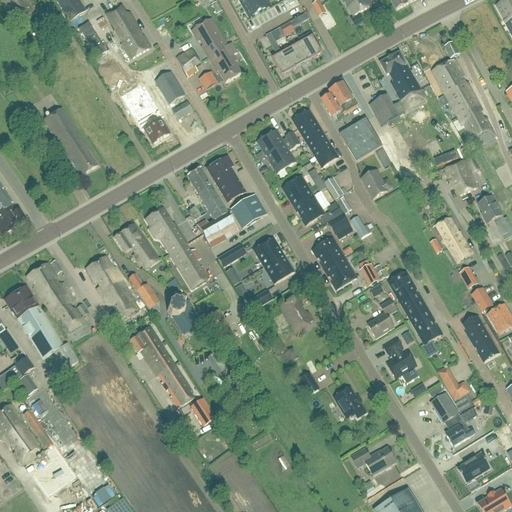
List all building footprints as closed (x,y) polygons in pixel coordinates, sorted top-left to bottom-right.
[(0,0),(0,1),(3,7),(10,18),(15,26),(37,14),(29,1),(27,3),(25,0),(0,0)] [(70,25),(72,23),(85,14),(75,0),(58,0),(55,3),(70,25)] [(250,19),(269,8),(264,0),(257,0),(244,8),(250,19)] [(342,0),(354,18),(365,12),(372,8),(367,0),(342,0)] [(388,0),(396,13),(409,6),(420,0),(388,0)] [(511,0),(496,7),(511,37),(511,0)] [(319,18),(325,15),(319,3),(312,6),(319,18)] [(126,16),(120,7),(106,16),(122,45),(122,48),(131,62),(151,50),(144,38),(142,39),(140,37),(142,35),(129,15),(126,16)] [(310,21),(307,15),(300,19),(303,24),(310,21)] [(212,21),(193,33),(203,48),(201,50),(207,61),(232,46),(227,47),(220,35),(212,21)] [(53,38),(60,34),(53,23),(46,28),(53,38)] [(285,27),(290,36),(295,34),(293,30),(290,25),(285,27)] [(93,39),(108,60),(120,52),(105,31),(93,39)] [(323,57),(310,35),(299,41),(300,44),(311,63),(323,57)] [(311,63),(300,44),(290,49),(291,51),(301,69),(311,63)] [(451,61),(460,57),(453,44),(444,49),(451,61)] [(232,46),(207,61),(211,67),(214,66),(226,86),(242,76),(235,64),(237,62),(234,58),(238,55),(232,46)] [(185,74),(200,65),(192,51),(177,61),(185,74)] [(301,69),(291,51),(282,56),(292,74),(301,69)] [(273,62),(282,79),(292,74),(282,56),(280,52),(276,54),(278,59),(273,62)] [(408,114),(427,104),(427,102),(399,55),(380,65),(395,92),(408,114)] [(454,62),(432,73),(446,97),(458,120),(462,126),(463,126),(473,143),(478,141),(481,147),(496,139),(493,133),(487,121),(483,121),(481,116),(482,113),(480,109),(467,86),(466,86),(463,80),(464,78),(454,62)] [(200,65),(185,74),(188,80),(198,73),(195,69),(201,66),(200,65)] [(169,107),(185,98),(171,75),(155,84),(169,107)] [(211,89),(205,79),(200,83),(205,92),(211,89)] [(352,101),(343,86),(331,94),(330,96),(331,98),(321,104),(332,121),(342,115),(343,117),(358,108),(353,101),(352,101)] [(140,87),(121,98),(143,133),(145,132),(154,147),(171,137),(162,122),(163,121),(160,114),(147,91),(144,92),(140,87)] [(387,97),(369,107),(382,130),(388,126),(400,118),(387,97)] [(178,123),(193,114),(187,104),(173,113),(178,123)] [(98,168),(87,152),(88,152),(61,111),(43,123),(70,164),(70,163),(81,179),(98,168)] [(307,147),(324,137),(309,113),(293,123),(307,147)] [(41,133),(30,115),(18,122),(30,140),(31,139),(41,154),(46,151),(36,136),(41,133)] [(356,165),(382,150),(383,149),(366,121),(340,137),(356,165)] [(282,143),(276,133),(257,145),(266,158),(285,147),(289,154),(300,147),(292,135),(286,139),(286,140),(282,143)] [(324,137),(307,147),(322,171),(338,161),(324,137)] [(467,146),(472,157),(481,153),(477,142),(467,146)] [(289,154),(285,147),(266,158),(268,158),(271,163),(270,164),(277,176),(296,165),(289,154)] [(308,160),(300,147),(294,151),(302,164),(308,160)] [(226,205),(245,194),(230,170),(233,168),(227,158),(206,170),(226,205)] [(387,158),(380,162),(384,169),(391,165),(387,158)] [(473,176),(480,172),(474,159),(466,163),(473,176)] [(460,199),(477,190),(463,164),(444,172),(451,186),(460,199)] [(213,222),(226,214),(200,170),(186,179),(213,222)] [(308,176),(319,195),(326,190),(315,171),(308,176)] [(377,174),(362,182),(373,202),(388,194),(387,193),(393,190),(388,181),(382,184),(377,174)] [(335,202),(343,197),(332,179),(324,185),(335,202)] [(294,210),(313,198),(301,180),(283,191),(287,198),(289,198),(292,203),(291,205),(294,210)] [(17,213),(0,186),(0,233),(3,238),(18,228),(18,229),(26,224),(19,212),(17,213)] [(435,189),(419,196),(424,207),(440,200),(435,189)] [(267,217),(255,197),(249,200),(229,212),(242,232),(267,217)] [(294,210),(297,215),(300,215),(303,220),(302,222),(306,229),(324,217),(313,198),(294,210)] [(503,221),(502,219),(492,199),(478,207),(484,219),(483,219),(487,226),(493,223),(501,239),(505,237),(508,242),(511,239),(511,229),(507,219),(503,221)] [(333,205),(326,210),(329,215),(337,210),(333,205)] [(193,223),(200,218),(194,209),(187,213),(193,223)] [(169,258),(187,247),(186,247),(187,246),(175,226),(173,227),(162,210),(145,221),(149,228),(148,232),(154,241),(159,243),(169,258)] [(334,221),(342,216),(339,210),(330,215),(334,221)] [(226,214),(213,222),(213,223),(208,226),(205,221),(196,227),(210,250),(238,234),(227,214),(227,215),(226,214)] [(343,217),(329,226),(336,237),(346,231),(349,236),(353,234),(343,217)] [(465,244),(451,219),(433,230),(440,240),(441,239),(458,265),(471,257),(470,256),(472,254),(466,243),(465,244)] [(357,220),(351,224),(362,241),(372,235),(367,228),(364,230),(357,220)] [(158,261),(133,226),(113,239),(125,256),(131,251),(134,256),(132,258),(138,266),(140,264),(145,271),(158,261)] [(263,270),(283,258),(273,241),(253,253),(263,270)] [(323,272),(344,260),(333,241),(312,253),(317,261),(319,261),(322,265),(321,267),(323,272)] [(430,245),(436,256),(442,253),(436,242),(430,245)] [(187,247),(169,258),(191,293),(209,281),(202,269),(200,270),(197,263),(201,261),(195,252),(190,253),(187,247)] [(222,270),(245,257),(240,247),(217,261),(222,270)] [(506,263),(505,263),(501,256),(497,259),(504,271),(509,268),(506,263)] [(113,272),(105,258),(85,271),(90,280),(94,286),(96,284),(99,289),(96,291),(108,309),(112,308),(114,313),(110,316),(115,324),(137,310),(119,280),(120,279),(115,271),(113,272)] [(283,258),(263,270),(273,286),(293,275),(283,258)] [(344,260),(323,272),(328,280),(330,280),(333,284),(331,286),(336,293),(357,281),(344,260)] [(57,277),(62,273),(55,262),(50,266),(57,277)] [(58,286),(55,282),(56,280),(47,265),(26,278),(36,295),(50,314),(72,344),(90,333),(82,319),(88,315),(82,306),(76,310),(70,312),(67,308),(71,303),(63,291),(67,288),(64,284),(60,286),(58,286)] [(360,273),(369,290),(381,283),(376,275),(372,266),(360,273)] [(467,291),(478,287),(470,270),(460,275),(467,291)] [(376,275),(381,283),(389,279),(385,271),(376,275)] [(410,322),(427,312),(419,297),(417,298),(415,294),(416,293),(406,275),(388,285),(410,322)] [(143,289),(134,276),(128,281),(148,312),(156,307),(158,305),(146,286),(143,289)] [(237,279),(230,283),(233,288),(240,284),(237,279)] [(369,293),(374,300),(384,294),(380,286),(369,293)] [(18,322),(38,309),(39,309),(26,289),(4,302),(11,314),(12,314),(17,322),(18,322)] [(256,312),(272,302),(271,301),(266,292),(250,302),(256,312)] [(472,298),(476,305),(482,315),(493,308),(483,292),(472,298)] [(175,301),(177,301),(177,302),(176,302),(169,306),(168,314),(172,320),(174,321),(183,334),(202,322),(191,304),(187,303),(188,298),(176,296),(175,301)] [(304,315),(301,309),(302,308),(297,299),(279,309),(297,339),(311,331),(308,325),(312,322),(307,314),(304,315)] [(376,342),(394,331),(386,318),(396,312),(391,302),(380,309),(384,316),(380,318),(380,319),(367,327),(376,342)] [(511,330),(511,318),(505,306),(487,317),(498,334),(502,331),(505,335),(511,330)] [(18,322),(17,322),(42,362),(53,355),(64,373),(78,364),(67,346),(63,349),(39,309),(38,309),(18,322)] [(427,312),(410,322),(424,347),(442,337),(437,329),(435,329),(433,325),(434,324),(427,312)] [(236,341),(218,313),(204,322),(222,350),(236,341)] [(483,365),(499,355),(478,319),(462,328),(466,334),(465,335),(483,365)] [(283,326),(277,329),(283,339),(289,335),(283,326)] [(151,328),(128,343),(137,356),(140,354),(157,379),(174,366),(156,339),(158,338),(151,328)] [(5,332),(4,332),(0,335),(0,341),(1,342),(8,337),(5,332)] [(278,356),(286,351),(277,338),(269,343),(278,356)] [(504,339),(498,342),(501,348),(507,345),(504,339)] [(404,357),(401,353),(403,351),(397,341),(383,349),(389,360),(392,358),(395,363),(387,367),(395,381),(416,368),(408,354),(404,357)] [(18,350),(14,345),(6,351),(10,356),(18,350)] [(230,370),(218,353),(210,358),(221,376),(230,370)] [(0,393),(34,370),(26,360),(0,378),(0,393)] [(192,393),(174,366),(157,379),(160,377),(163,383),(161,385),(167,393),(170,392),(173,396),(171,399),(178,410),(194,399),(191,394),(192,393)] [(320,392),(310,375),(298,382),(308,399),(320,392)] [(24,400),(33,394),(37,391),(27,378),(14,387),(24,400)] [(459,388),(448,394),(454,404),(471,394),(464,384),(459,388)] [(411,400),(424,394),(420,386),(407,392),(411,400)] [(443,393),(440,388),(430,395),(433,400),(443,393)] [(360,406),(350,391),(337,399),(341,405),(338,407),(344,416),(346,414),(351,422),(356,418),(357,420),(366,415),(360,406)] [(445,396),(430,406),(443,426),(446,424),(451,433),(446,437),(453,449),(467,441),(467,440),(474,436),(471,430),(468,432),(460,419),(445,396)] [(215,421),(203,402),(190,410),(203,429),(215,421)] [(40,403),(32,409),(39,418),(47,413),(40,403)] [(43,453),(10,406),(0,412),(0,433),(0,434),(0,433),(0,438),(8,450),(12,448),(15,453),(13,455),(22,467),(43,453)] [(29,412),(23,416),(37,436),(43,432),(29,412)] [(50,432),(58,429),(56,424),(43,429),(46,438),(52,436),(50,432)] [(216,438),(223,434),(218,426),(211,431),(216,438)] [(511,453),(511,437),(506,428),(493,437),(505,457),(511,453)] [(60,458),(54,450),(46,455),(51,464),(33,477),(47,498),(74,479),(60,458)] [(396,465),(388,450),(376,457),(375,456),(370,460),(365,451),(351,459),(358,470),(366,466),(373,479),(396,465)] [(490,472),(481,456),(457,471),(466,486),(490,472)] [(103,488),(99,491),(106,500),(110,497),(103,488)] [(420,511),(408,491),(373,511),(420,511)] [(489,500),(478,507),(481,511),(507,511),(511,509),(501,492),(495,496),(488,499),(489,500)] [(92,496),(88,498),(94,509),(98,506),(92,496)] [(106,511),(131,511),(123,500),(107,511),(106,511)] [(75,511),(88,511),(92,510),(86,501),(74,509),(75,511)]
